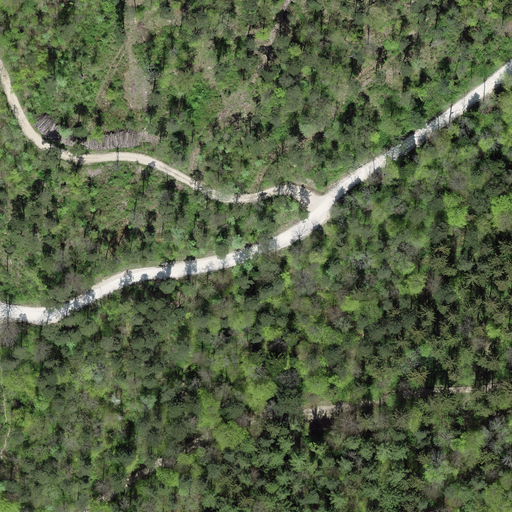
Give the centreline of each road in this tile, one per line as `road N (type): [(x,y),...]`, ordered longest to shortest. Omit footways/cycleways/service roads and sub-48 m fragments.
road 1 (unclassified): [(0,311),(50,314),(129,277),(272,246),(511,65)]
road 2 (track): [(511,383),(259,417),(148,467),(82,511)]
road 3 (track): [(320,209),(297,190),(230,199),(149,160),(64,155),(20,118),(0,67)]
